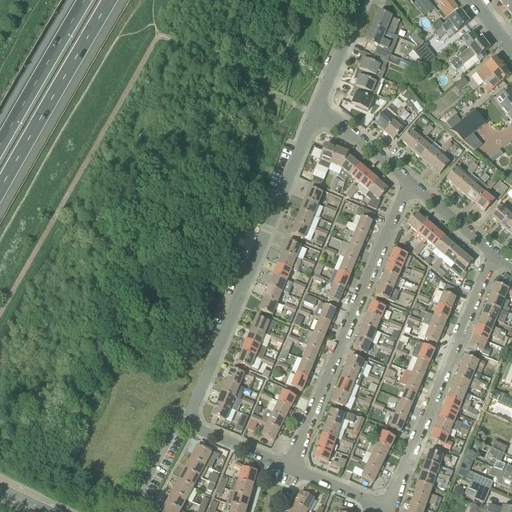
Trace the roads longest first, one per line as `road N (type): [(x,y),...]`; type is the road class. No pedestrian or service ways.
road 1 (residential): [(290,467),(200,430),(191,412),(314,114)]
road 2 (residential): [(408,183),(290,467)]
road 3 (residential): [(494,255),(383,511)]
road 4 (motorway): [(0,190),(109,0)]
road 5 (motorway): [(83,0),(0,146)]
road 6 (residential): [(314,114),(361,0)]
